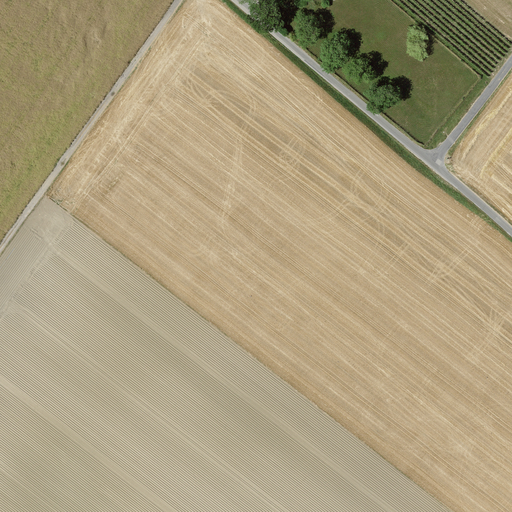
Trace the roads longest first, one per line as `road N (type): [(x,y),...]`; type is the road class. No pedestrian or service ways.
road 1 (unclassified): [(238,0),(511,231)]
road 2 (track): [(0,248),(177,0)]
road 3 (track): [(432,163),(511,60)]
